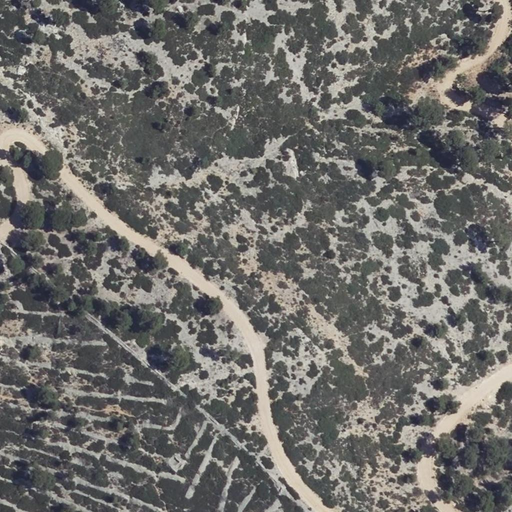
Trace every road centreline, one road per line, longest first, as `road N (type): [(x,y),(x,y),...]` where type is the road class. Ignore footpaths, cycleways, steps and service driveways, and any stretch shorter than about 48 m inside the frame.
road 1 (track): [(326,511),(301,493),(280,460),(235,309),(89,200),(17,134),(0,148)]
road 2 (track): [(491,0),(490,39),(440,70),(433,94),(511,125)]
road 3 (track): [(511,368),(425,444),(426,488),(448,511)]
